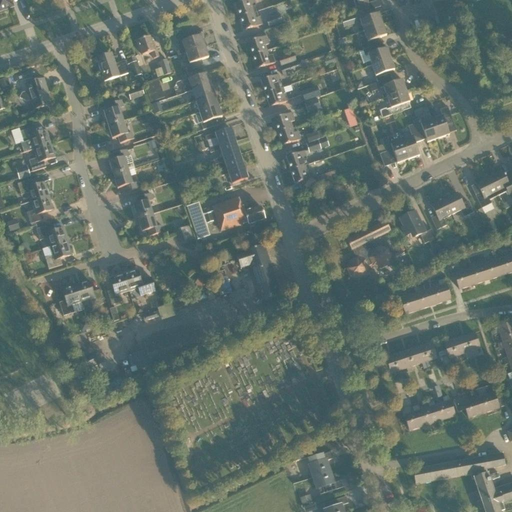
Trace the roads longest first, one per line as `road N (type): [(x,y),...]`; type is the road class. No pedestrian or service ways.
road 1 (unclassified): [(290,238),(210,0)]
road 2 (residential): [(109,259),(55,45)]
road 3 (residential): [(290,238),(484,148)]
road 4 (residential): [(484,148),(465,108),(412,55),(404,32),(409,18),(432,0)]
road 5 (residential): [(511,309),(331,356)]
road 6 (unclassified): [(381,511),(331,356)]
road 7 (tertiary): [(182,0),(55,45)]
road 8 (unclassified): [(331,356),(290,238)]
